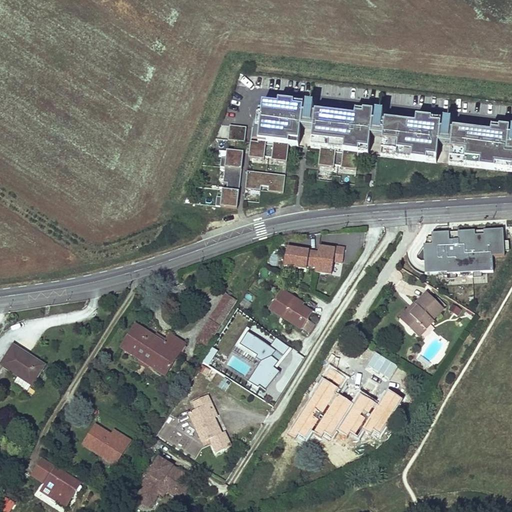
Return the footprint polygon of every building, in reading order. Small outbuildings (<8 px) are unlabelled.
[(304,105),(279,102),(278,106),(263,104),(262,116),(258,116),(257,129),(253,128),(251,141),(261,142),(269,143),(285,145),(299,146),(301,127),(314,129),(312,148),(316,148),(332,150),(340,151),(356,153),(369,154),(371,136),(384,137),(381,156),(437,162),(439,144),(451,145),(449,164),(511,171),(511,130),(511,136),(509,135),(510,128),(492,126),(491,133),(453,129),(453,131),(451,131),(452,121),(444,121),(443,130),(441,130),(442,120),(417,117),(416,124),(385,121),(385,123),(383,123),(384,114),(376,113),(375,122),(373,122),(374,112),(356,110),(355,117),(316,113),(315,115),(313,115),(314,106),(306,105),(305,114),(303,114),(304,105)] [(233,126),(225,125),(223,140),(231,141),(233,126)] [(241,127),(233,126),(231,141),(240,142),(241,127)] [(261,142),(251,141),(251,142),(245,142),(243,156),(259,158),(261,142)] [(285,145),(269,143),(267,159),(283,161),(285,145)] [(332,150),(316,148),(314,165),(330,167),(332,150)] [(238,152),(222,150),(218,182),(222,183),(222,184),(234,185),(238,152)] [(356,153),(340,151),(338,167),(354,169),(356,153)] [(281,175),(242,170),(240,187),(256,189),(256,184),(264,185),(264,189),(279,191),(281,175)] [(221,187),(218,187),(216,206),(232,208),(234,185),(222,184),(221,187)] [(317,271),(333,273),(335,260),(344,261),(346,247),(337,246),(336,248),(329,247),(329,249),(320,248),(320,251),(310,250),(310,251),(301,250),(302,249),(288,247),(286,265),(308,268),(309,264),(318,266),(317,271)] [(405,321),(420,336),(436,320),(435,319),(446,308),(428,290),(416,302),(420,306),(405,321)] [(302,329),(312,314),(302,308),(297,305),(299,302),(283,292),(271,310),(302,329)] [(211,340),(236,302),(227,296),(202,334),(211,340)] [(148,306),(152,308),(156,299),(152,297),(148,306)] [(416,302),(401,317),(405,321),(420,306),(416,302)] [(452,305),(449,312),(459,315),(462,308),(452,305)] [(166,375),(185,345),(172,337),(169,341),(166,346),(156,339),(135,326),(121,347),(166,375)] [(206,347),(211,340),(202,334),(197,341),(206,347)] [(259,389),(265,393),(280,375),(274,370),(278,365),(271,359),(275,354),(286,359),(291,350),(276,340),(270,349),(248,334),(240,347),(257,358),(255,361),(261,364),(248,384),(258,391),(259,389)] [(169,341),(158,335),(156,339),(166,346),(169,341)] [(36,381),(47,364),(32,354),(31,356),(16,346),(4,364),(20,374),(21,372),(36,381)] [(210,366),(217,350),(210,347),(203,363),(210,366)] [(205,376),(225,392),(232,382),(212,367),(205,376)] [(21,372),(20,374),(16,380),(31,390),(36,381),(21,372)] [(364,417),(376,398),(359,387),(350,382),(353,378),(343,372),(323,403),(342,415),(347,407),(364,417)] [(359,387),(361,383),(353,378),(350,382),(359,387)] [(224,433),(217,418),(211,404),(214,402),(211,395),(196,401),(200,408),(192,412),(206,442),(213,439),(216,446),(231,439),(228,432),(224,433)] [(220,416),(214,402),(211,404),(217,418),(220,416)] [(111,432),(99,424),(93,433),(95,435),(90,443),(103,452),(107,447),(121,456),(132,439),(117,430),(114,435),(113,437),(110,434),(111,432)] [(95,435),(93,433),(87,442),(90,443),(95,435)] [(185,435),(178,447),(196,458),(203,447),(185,435)] [(234,446),(231,439),(216,446),(219,452),(234,446)] [(121,456),(107,447),(103,452),(118,461),(121,456)] [(264,454),(253,471),(269,482),(280,464),(264,454)] [(175,465),(161,457),(136,497),(152,507),(160,494),(167,483),(186,496),(197,479),(182,470),(180,473),(173,469),(175,465)] [(66,508),(77,490),(67,484),(72,477),(42,459),(31,477),(44,485),(40,492),(66,508)] [(77,490),(82,484),(72,477),(67,484),(77,490)] [(186,496),(167,483),(160,494),(165,497),(169,490),(183,500),(186,496)]
